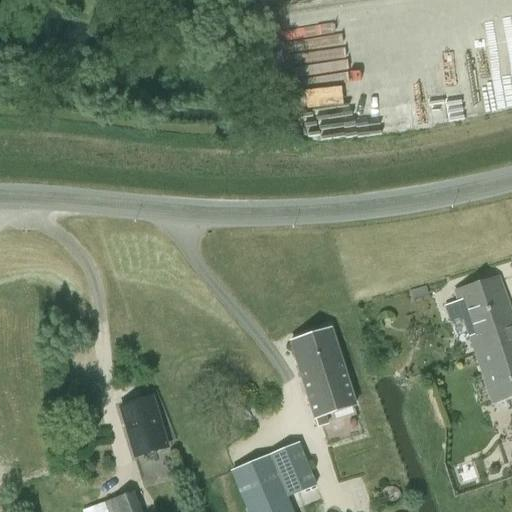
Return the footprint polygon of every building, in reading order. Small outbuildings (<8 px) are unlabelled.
[(511,317),(498,279),(454,293),(475,355),(498,347),(492,331),(511,323),(511,317)] [(498,347),(475,355),(493,406),(511,399),(511,323),(492,331),(498,347)] [(329,330),(290,343),(303,386),(343,374),(329,330)] [(343,374),(303,386),(314,418),(318,428),(328,425),(325,415),(352,406),(353,406),(343,374)] [(0,398),(0,397),(0,423),(11,419),(0,398)] [(120,407),(135,458),(167,448),(152,398),(120,407)] [(232,473),(248,511),(291,511),(286,499),(315,486),(297,445),(232,473)] [(140,511),(134,493),(105,504),(108,511),(140,511)]
